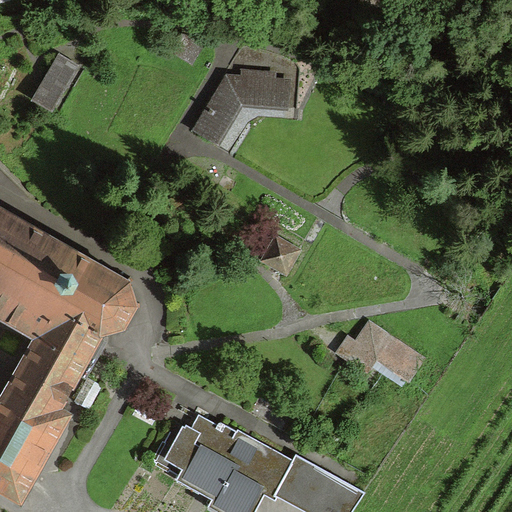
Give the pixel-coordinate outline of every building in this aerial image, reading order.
[(33,106),(54,118),(81,68),(60,57),(33,106)] [(239,112),(295,114),(296,84),(287,83),(275,78),(234,76),(225,73),(194,141),(220,152),(239,112)] [(0,477),(32,495),(117,324),(138,322),(152,300),(147,276),(0,201),(0,477)] [(286,271),(299,250),(279,238),(266,259),(286,271)] [(370,321),(357,342),(349,337),(336,357),(372,379),(376,373),(406,391),(428,356),(370,321)] [(218,425),(198,415),(191,428),(184,425),(165,461),(182,471),(177,480),(214,499),(209,507),(218,511),(255,511),(266,492),(304,511),(352,511),(366,492),(296,455),(294,459),(238,429),(236,432),(219,423),(218,425)]
